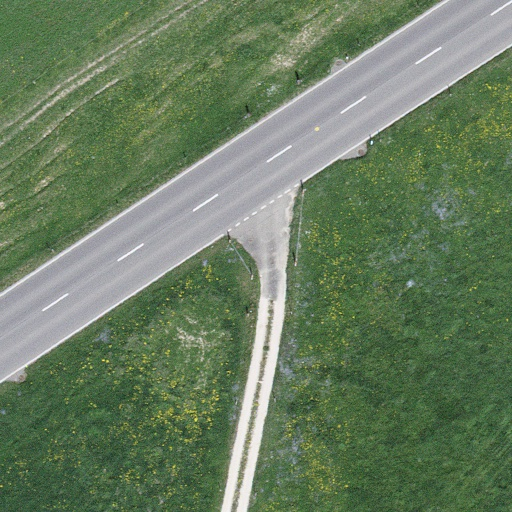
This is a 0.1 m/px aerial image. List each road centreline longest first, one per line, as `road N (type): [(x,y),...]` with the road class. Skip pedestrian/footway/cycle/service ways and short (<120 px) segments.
road 1 (primary): [(511,2),(0,336)]
road 2 (track): [(232,511),(271,312),(271,257),(250,170)]
